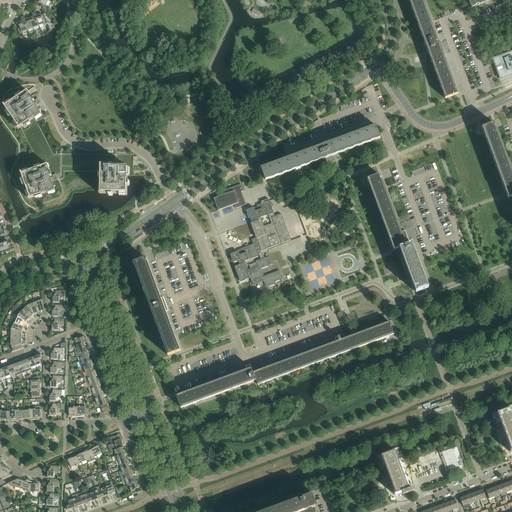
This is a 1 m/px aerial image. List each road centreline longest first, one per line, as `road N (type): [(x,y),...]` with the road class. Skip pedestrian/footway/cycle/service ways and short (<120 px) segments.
road 1 (tertiary): [(205,180),(376,64)]
road 2 (residential): [(48,95),(69,139),(136,148),(168,193)]
road 3 (tertiary): [(86,272),(142,418)]
road 4 (tertiary): [(152,414),(97,268)]
road 5 (residential): [(235,333),(202,243),(176,204)]
road 6 (residential): [(122,422),(86,329),(46,344)]
road 7 (residential): [(429,247),(382,116)]
road 8 (unclassified): [(95,511),(146,488),(122,422)]
